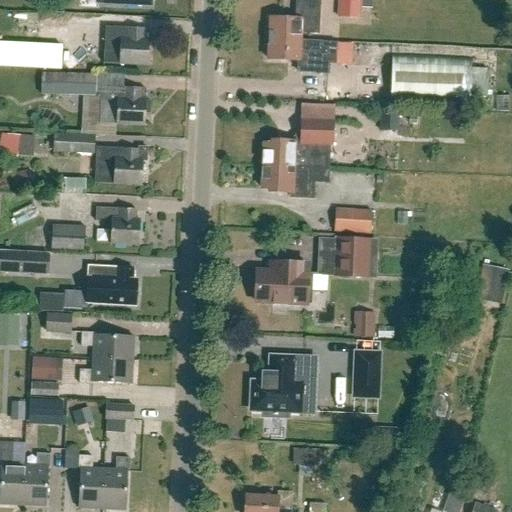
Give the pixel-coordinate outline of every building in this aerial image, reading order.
[(270,20),(269,40),(300,41),(300,33),(318,34),(319,1),(300,0),(297,0),(297,11),(299,11),(299,21),(270,20)] [(359,19),(359,0),(336,0),(336,18),(359,19)] [(147,66),(149,40),(145,40),(146,29),(106,27),(103,64),(147,66)] [(338,43),(300,41),(269,40),(268,60),(299,62),(298,73),(329,74),(329,64),(337,65),(338,43)] [(0,44),(0,68),(62,72),(63,48),(0,44)] [(390,101),(470,104),(472,60),(392,57),(390,101)] [(94,97),(95,76),(40,74),(40,95),(94,97)] [(149,112),(150,101),(145,101),(146,90),(102,87),(101,101),(105,101),(104,124),(144,126),(145,112),(149,112)] [(293,167),(315,168),(329,169),(329,146),(331,146),(332,122),(302,121),(301,137),(297,136),(294,139),(294,143),(271,143),(271,146),(263,146),(263,167),(293,168),(293,167)] [(93,155),(94,136),(53,134),(52,153),(93,155)] [(18,137),(2,135),(0,147),(0,155),(16,158),(18,137)] [(146,162),(147,148),(139,148),(138,150),(99,148),(97,183),(141,186),(142,161),(146,162)] [(259,189),(260,151),(250,151),(249,189),(259,189)] [(293,167),(293,168),(263,167),(262,189),(269,190),(269,193),(292,194),(291,199),(314,200),(314,184),(328,184),(329,169),(315,168),(293,167)] [(79,188),(79,178),(56,177),(56,188),(79,188)] [(138,246),(138,241),(139,220),(135,220),(136,210),(95,208),(95,221),(111,222),(109,244),(138,246)] [(369,235),(370,212),(334,210),(333,233),(369,235)] [(82,252),(83,227),(50,225),(49,251),(82,252)] [(367,279),(369,240),(335,238),(333,278),(367,279)] [(48,254),(32,253),(1,252),(0,273),(31,275),(47,275),(48,254)] [(303,275),(303,266),(272,265),(272,273),(257,273),(255,303),(306,306),(308,275),(303,275)] [(482,265),(478,288),(503,293),(508,270),(482,265)] [(64,290),(63,307),(87,308),(87,303),(107,304),(135,306),(136,280),(132,280),(133,270),(133,269),(95,267),(95,268),(91,267),(88,270),(87,274),(86,291),(64,290)] [(326,276),(308,275),(307,293),(325,294),(326,276)] [(69,335),(70,316),(46,314),(44,333),(69,335)] [(19,317),(0,315),(0,347),(18,348),(19,317)] [(375,315),(363,315),(362,339),(374,339),(375,315)] [(93,359),(133,361),(134,338),(95,336),(95,334),(82,333),(81,347),(93,348),(93,359)] [(377,399),(379,355),(355,354),(353,398),(377,399)] [(60,359),(33,358),(32,381),(60,382),(60,359)] [(313,387),(315,360),(270,358),(269,374),(262,374),(262,384),(252,383),(250,411),(263,412),(263,416),(286,417),(286,413),(299,413),(300,387),(313,387)] [(132,385),(133,361),(93,359),(92,371),(80,371),(79,384),(93,385),(93,383),(132,385)] [(31,384),(31,396),(57,397),(58,385),(31,384)] [(63,402),(29,400),(28,416),(62,418),(63,402)] [(25,404),(12,403),(11,421),(24,422),(25,404)] [(133,421),(133,406),(107,405),(106,420),(133,421)] [(88,408),(71,413),(76,427),(93,422),(88,408)] [(0,481),(0,505),(23,506),(24,466),(13,466),(14,444),(3,443),(0,443),(0,466),(1,466),(0,481)] [(319,451),(293,450),(293,466),(319,466),(319,451)] [(24,466),(23,506),(46,507),(48,469),(50,469),(51,455),(37,454),(36,467),(24,466)] [(102,510),(104,470),(92,470),(93,457),(79,456),(78,470),(80,470),(78,509),(102,510)] [(104,470),(102,510),(126,511),(127,472),(129,473),(130,459),(116,458),(116,471),(104,470)] [(458,511),(463,499),(436,489),(428,510),(433,511),(458,511)] [(292,511),(276,511),(276,498),(246,496),(245,511),(292,511)] [(323,511),(324,504),(308,503),(307,511),(323,511)] [(496,511),(474,503),(470,511),(496,511)]
